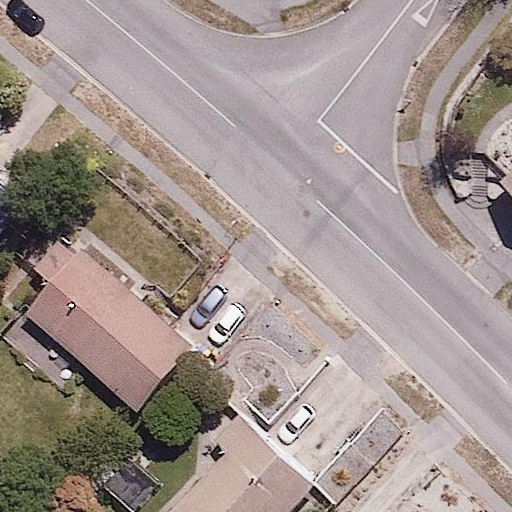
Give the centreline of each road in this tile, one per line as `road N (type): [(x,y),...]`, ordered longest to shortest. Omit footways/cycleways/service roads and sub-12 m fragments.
road 1 (residential): [(511,388),(283,166)]
road 2 (residential): [(283,166),(83,0)]
road 3 (residential): [(411,0),(283,166)]
